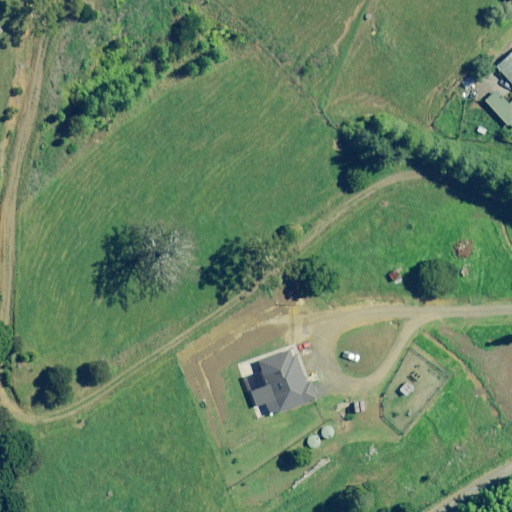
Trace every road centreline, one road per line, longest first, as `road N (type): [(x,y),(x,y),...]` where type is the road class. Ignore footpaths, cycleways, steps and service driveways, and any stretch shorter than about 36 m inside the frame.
road 1 (track): [(0,380),(42,416),(84,412),(177,332),(286,255),(416,204),(511,219)]
road 2 (track): [(59,0),(0,179)]
